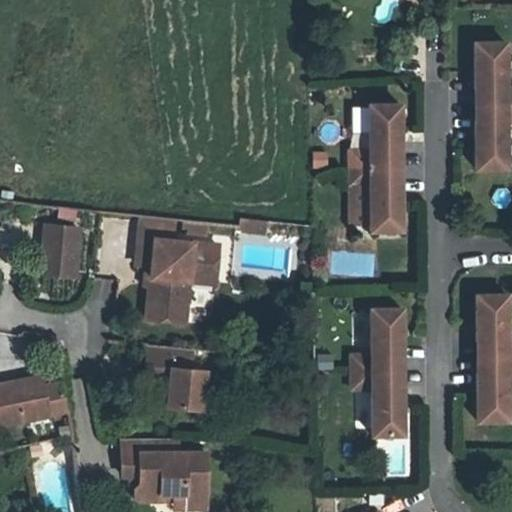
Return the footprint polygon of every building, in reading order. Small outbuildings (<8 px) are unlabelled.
[(505,41),(473,42),(474,89),(483,89),(483,105),(511,104),(511,87),(505,87),(505,41)] [(400,104),(369,104),(369,150),(349,150),(349,167),(391,166),(391,150),(400,151),(400,104)] [(511,104),(483,105),(483,120),(474,121),(474,168),(506,168),(505,122),(511,121),(511,104)] [(391,166),(349,167),(350,184),(369,184),(370,230),(401,230),(401,182),(392,183),(391,166)] [(198,220),(171,217),(170,227),(197,230),(198,220)] [(246,229),(247,219),(237,217),(236,224),(236,227),(246,229)] [(129,233),(162,237),(164,222),(131,218),(129,233)] [(262,220),(247,219),(246,229),(261,230),(262,220)] [(70,273),(74,229),(42,225),(36,270),(70,273)] [(141,261),(135,316),(174,320),(180,265),(205,267),(207,241),(162,237),(129,233),(125,260),(141,261)] [(506,294),(475,294),(475,341),(484,341),(485,357),(511,357),(511,339),(507,340),(506,294)] [(400,307),(369,308),(369,354),(349,354),(349,371),(392,371),(392,355),(401,355),(400,307)] [(168,374),(166,399),(200,403),(203,364),(189,363),(187,363),(189,346),(143,341),(140,371),(168,374)] [(511,357),(485,357),(485,373),(476,373),(476,421),(507,420),(507,374),(511,374),(511,357)] [(392,371),(349,371),(349,388),(369,389),(370,434),(401,434),(401,387),(392,387),(392,371)] [(0,424),(7,424),(8,424),(8,428),(48,422),(42,382),(1,389),(2,392),(0,392),(0,424)] [(125,491),(160,494),(161,491),(172,491),(180,501),(180,507),(201,508),(205,451),(177,449),(178,439),(116,435),(114,469),(132,470),(132,477),(125,481),(125,491)]
